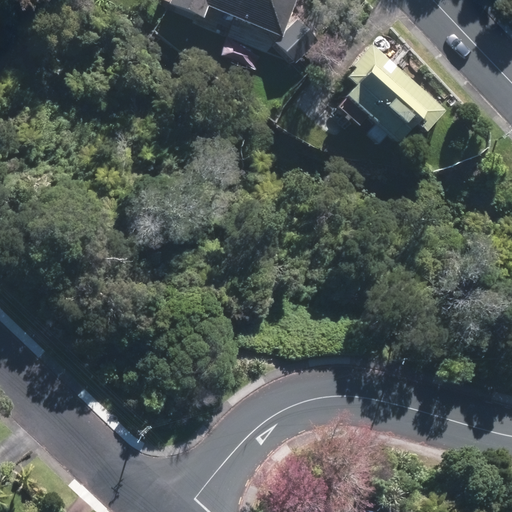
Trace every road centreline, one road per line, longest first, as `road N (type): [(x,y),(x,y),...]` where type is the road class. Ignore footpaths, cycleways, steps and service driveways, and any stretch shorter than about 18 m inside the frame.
road 1 (residential): [(179,511),(248,434),(311,398),(363,396),(511,435)]
road 2 (residential): [(159,511),(0,361)]
